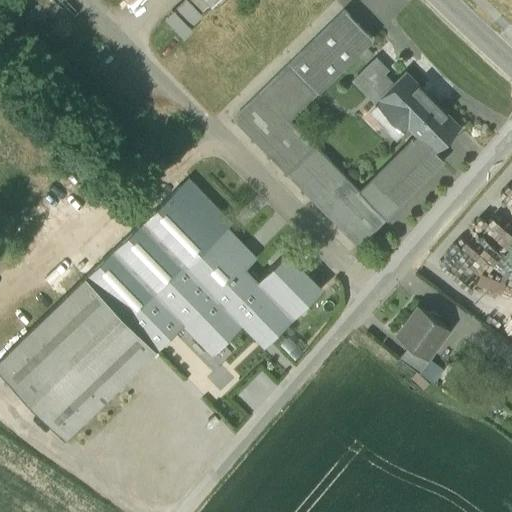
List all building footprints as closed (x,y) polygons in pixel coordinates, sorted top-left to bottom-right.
[(184,0),(182,0),(168,21),(188,35),(204,13),(184,0)] [(344,10),(289,63),(317,92),(372,38),(344,10)] [(359,56),(365,62),(372,55),(366,49),(359,56)] [(352,81),(363,92),(382,74),(387,70),(375,58),(352,81)] [(288,120),(317,92),(289,63),(232,119),(285,174),(314,146),(288,120)] [(379,97),(380,99),(381,99),(408,126),(417,135),(433,152),(434,151),(459,127),(405,72),(393,84),(379,97)] [(393,84),(382,74),(363,92),(375,104),(380,99),(379,97),(393,84)] [(403,131),(376,104),(381,99),(380,99),(375,104),(368,111),(395,139),(403,131)] [(408,126),(381,99),(376,104),(403,131),(408,126)] [(417,135),(359,192),(384,218),(443,160),(434,151),(433,152),(417,135)] [(359,192),(314,146),(285,174),(357,246),(385,219),(384,218),(359,192)] [(64,439),(183,322),(240,267),(243,270),(255,258),(225,228),(231,222),(188,178),(0,359),(0,372),(10,383),(64,439)] [(511,218),(492,203),(476,224),(509,249),(511,246),(511,218)] [(256,283),(243,270),(240,267),(183,322),(212,352),(241,324),(247,318),(252,313),(258,320),(253,324),(269,340),(321,290),(285,254),(267,271),(256,283)] [(408,344),(423,355),(424,354),(445,325),(418,306),(396,336),(408,344)] [(247,318),(253,324),(258,320),(252,313),(247,318)] [(253,324),(247,318),(241,324),(263,346),(269,340),(253,324)] [(398,358),(418,373),(429,358),(424,354),(423,355),(408,344),(398,358)] [(443,370),(429,358),(418,373),(432,383),(443,370)] [(0,392),(10,383),(0,372),(0,392)]
